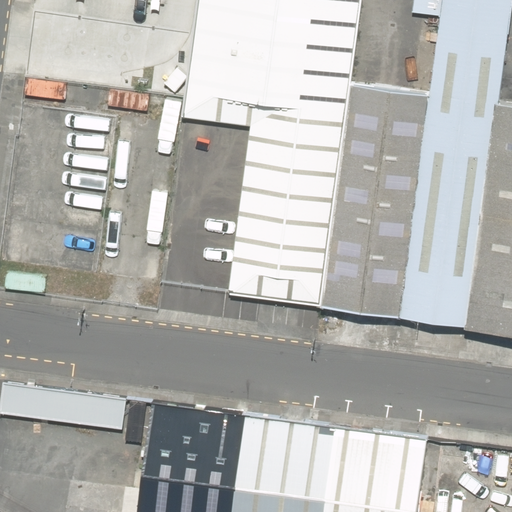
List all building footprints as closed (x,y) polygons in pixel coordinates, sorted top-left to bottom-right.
[(137,25),(140,0),(35,0),(26,65),(112,77),(119,22),(137,25)] [(196,0),(193,27),(181,117),(249,126),(227,293),(321,305),(351,83),(361,0),(196,0)] [(431,94),(399,316),(468,326),(499,101),(511,0),(414,0),(413,12),(440,16),(431,94)] [(351,83),(321,305),(399,316),(431,94),(351,83)] [(511,102),(499,101),(468,326),(511,332),(511,102)] [(0,410),(125,427),(128,397),(4,380),(0,409),(0,410)] [(138,511),(233,511),(247,413),(153,400),(138,511)] [(416,511),(427,437),(247,413),(233,511),(416,511)]
